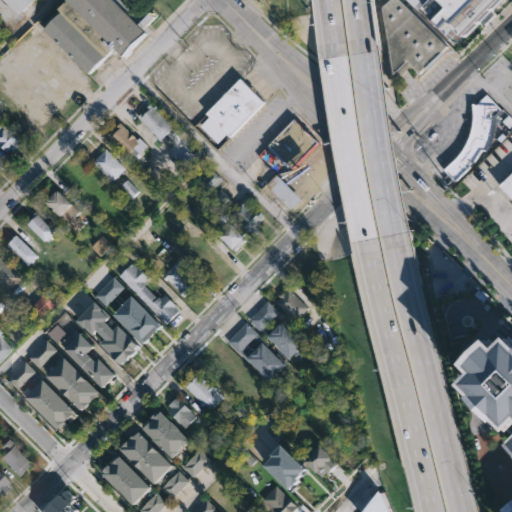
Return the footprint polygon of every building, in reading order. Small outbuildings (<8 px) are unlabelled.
[(34,0),(20,14),(6,0),(34,0)] [(118,0),(140,21),(151,9),(158,15),(146,27),(151,32),(125,58),(116,49),(91,74),(46,29),(64,11),(60,8),(67,0),(118,0)] [(393,84),(391,74),(393,74),(381,7),(388,0),(400,0),(448,47),(441,54),(421,74),(412,65),(393,84)] [(438,0),(506,0),(470,38),(462,31),(456,38),(428,11),(438,0)] [(265,102),(230,137),(207,114),(241,79),(265,102)] [(495,135),(493,145),(490,145),(488,152),(483,150),(472,168),(458,181),(448,169),(459,158),(471,141),(475,123),(475,103),(486,92),(503,110),(497,116),(498,124),(495,135)] [(150,104),(174,127),(160,141),(155,137),(156,136),(137,117),(141,113),(144,115),(149,110),(146,108),(150,104)] [(317,140),(295,119),(267,147),(290,169),(317,140)] [(0,122),(19,140),(17,142),(20,145),(14,151),(12,148),(8,152),(0,144),(0,122)] [(124,127),(137,140),(139,138),(147,145),(132,160),(107,135),(112,131),(114,134),(119,129),(116,126),(120,123),(124,127)] [(127,167),(113,182),(93,163),(107,148),(127,167)] [(511,198),(501,187),(503,185),(500,181),(511,169),(511,198)] [(222,179),(214,172),(205,181),(213,189),(222,179)] [(301,199),(291,209),(266,185),(276,174),(301,199)] [(121,186),(131,198),(139,191),(128,179),(121,186)] [(60,190),(80,210),(75,216),(84,224),(76,232),(61,218),(62,217),(47,203),(58,191),(58,192),(60,190)] [(245,196),(251,203),(250,204),(258,212),(260,210),(265,216),(255,226),(258,229),(252,235),(236,218),(235,220),(229,214),(239,204),(238,203),(245,196)] [(34,212),(55,232),(45,242),(27,225),(28,224),(25,221),(34,212)] [(227,222),(230,224),(246,239),(234,251),(216,233),(227,222)] [(31,265),(28,268),(6,246),(16,235),(28,247),(33,243),(41,251),(32,261),(34,262),(31,265)] [(102,235),(111,245),(100,257),(90,247),(102,235)] [(0,258),(26,284),(13,297),(0,284),(0,258)] [(180,266),(198,285),(197,286),(199,287),(195,291),(192,289),(190,291),(193,294),(188,299),(168,279),(166,280),(162,276),(177,260),(182,265),(180,266)] [(131,262),(136,266),(137,265),(148,277),(144,281),(146,283),(144,284),(157,298),(159,296),(160,297),(164,293),(176,305),(175,306),(180,311),(166,324),(117,276),(131,262)] [(113,277),(124,287),(106,306),(95,295),(113,277)] [(289,288),(308,307),(294,321),(275,302),(280,298),(277,295),(282,290),(285,293),(289,288)] [(32,307),(43,318),(56,305),(46,294),(32,307)] [(132,297),(163,327),(145,345),(114,315),(132,297)] [(267,301),(308,342),(289,360),(279,350),(281,349),(272,340),(271,342),(249,320),(267,301)] [(95,303),(111,318),(105,323),(114,332),(120,327),(140,347),(122,365),(102,345),(106,341),(97,332),(92,336),(77,321),(95,303)] [(46,332),(57,342),(68,331),(56,321),(46,332)] [(257,335),(287,364),(269,382),(258,371),(259,371),(250,362),(250,363),(228,342),(246,323),(257,335)] [(86,354),(95,363),(99,359),(116,375),(103,389),(59,345),(68,336),(73,341),(80,334),(93,347),(86,354)] [(511,424),(468,381),(479,371),(471,363),(497,337),(504,345),(511,337),(511,440),(511,439),(511,438),(511,424)] [(0,339),(11,350),(0,360),(0,339)] [(46,340),(56,350),(39,368),(29,358),(46,340)] [(65,358),(47,376),(82,412),(100,394),(65,358)] [(24,362),(35,373),(19,390),(8,380),(24,362)] [(202,372),(209,379),(206,381),(209,384),(211,383),(224,397),(210,410),(205,405),(203,407),(200,403),(201,402),(186,387),(191,381),(189,380),(195,374),(198,376),(202,372)] [(71,419),(69,422),(67,420),(65,422),(67,424),(61,429),(60,428),(57,430),(26,399),(43,381),(75,412),(72,414),(74,416),(71,419)] [(177,397),(167,408),(186,428),(197,417),(177,397)] [(159,412),(142,430),(174,459),(180,454),(178,452),(184,446),(185,447),(191,441),(159,412)] [(345,424),(362,442),(349,455),(342,448),(337,453),(323,439),(330,432),(333,436),(345,424)] [(140,434),(149,443),(151,441),(176,464),(156,485),(120,450),(134,435),(137,437),(140,434)] [(28,471),(23,476),(19,472),(17,474),(0,458),(4,454),(0,450),(0,447),(9,438),(31,460),(29,462),(33,466),(28,471)] [(327,473),(323,478),(306,460),(321,445),(328,451),(325,454),(336,465),(327,473)] [(284,447),(309,471),(299,481),(276,458),(274,457),(284,447)] [(193,477),(182,467),(198,450),(209,460),(193,477)] [(115,457),(118,459),(119,458),(152,488),(134,506),(101,475),(109,466),(110,467),(111,465),(109,464),(115,457)] [(276,458),(299,481),(300,483),(291,492),(266,468),(276,458)] [(171,499),(161,488),(178,472),(188,482),(171,499)] [(3,489),(0,491),(0,474),(9,483),(3,489)] [(275,486),(290,500),(291,499),(296,504),(294,506),(298,509),(294,511),(273,511),(261,500),(275,486)] [(392,511),(384,492),(366,511),(392,511)] [(157,511),(141,511),(139,510),(156,493),(166,503),(157,511)] [(218,510),(215,511),(194,511),(207,499),(218,510)]
